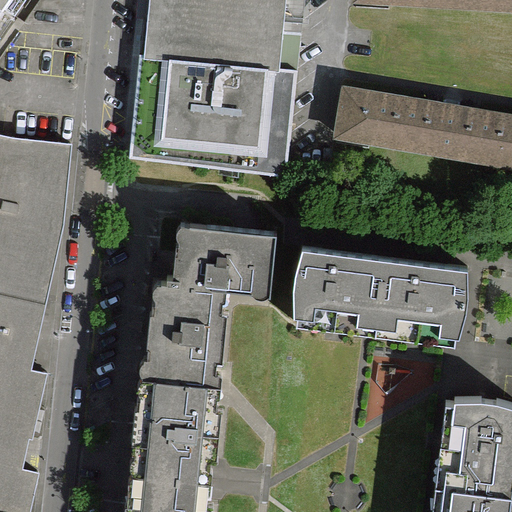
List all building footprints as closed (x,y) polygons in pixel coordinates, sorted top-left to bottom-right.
[(22,0),(0,0),(0,4),(13,14),(22,0)] [(146,0),(141,57),(282,70),(288,0),(146,0)] [(288,0),(282,70),(298,72),(305,0),(288,0)] [(504,0),(426,0),(426,3),(504,8),(504,0)] [(0,31),(13,14),(0,4),(0,31)] [(288,178),(298,72),(282,70),(141,57),(130,158),(140,159),(288,178)] [(369,92),(346,89),(339,136),(407,147),(414,108),(368,100),(369,92)] [(489,121),(414,108),(407,147),(483,159),(489,121)] [(511,124),(489,121),(483,159),(511,164),(511,124)] [(0,511),(8,511),(31,511),(40,471),(24,467),(45,371),(32,369),(67,220),(73,143),(16,138),(0,134),(0,511)] [(168,275),(168,281),(220,286),(254,290),(255,282),(273,284),(277,231),(191,222),(189,240),(183,239),(180,276),(168,275)] [(386,256),(304,246),(295,277),(296,313),(378,324),(386,256)] [(468,266),(386,256),(378,324),(449,333),(461,334),(469,296),(468,266)] [(152,376),(210,381),(220,286),(168,281),(166,298),(160,298),(152,376)] [(145,461),(206,466),(214,382),(210,381),(152,376),(145,461)] [(511,402),(485,396),(456,397),(445,484),(511,491),(511,402)] [(139,511),(201,511),(205,479),(206,466),(145,461),(143,473),(139,511)] [(509,511),(511,494),(511,491),(445,484),(441,511),(509,511)]
